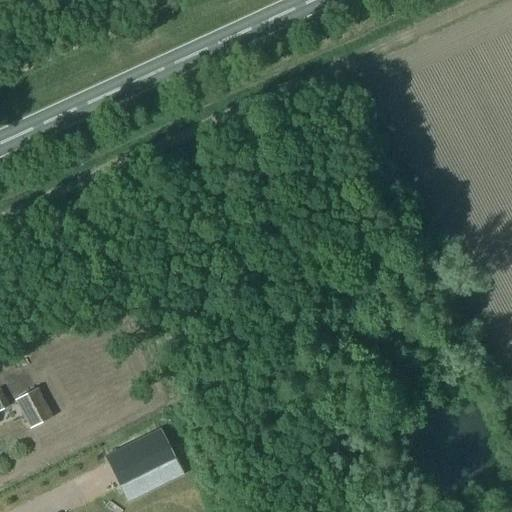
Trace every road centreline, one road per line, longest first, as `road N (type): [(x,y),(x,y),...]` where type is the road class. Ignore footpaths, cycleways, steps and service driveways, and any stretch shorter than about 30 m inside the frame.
road 1 (track): [(491,0),(0,228)]
road 2 (trunk): [(0,143),(312,0)]
road 3 (unknown): [(0,81),(176,0)]
